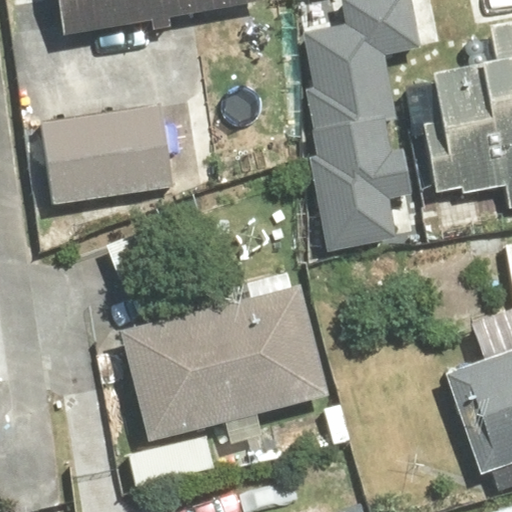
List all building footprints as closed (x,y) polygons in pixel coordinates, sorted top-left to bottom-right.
[(63,0),(68,30),(247,0),(63,0)] [(313,150),(332,245),(401,231),(394,195),(419,190),(409,141),(393,144),(387,116),(398,113),(384,46),(419,39),(411,0),(343,0),(348,21),(310,28),(320,80),(307,83),(321,149),(313,150)] [(502,55),(439,66),(448,113),(424,117),(438,195),(508,183),(511,205),(511,16),(496,19),(502,55)] [(147,107),(26,129),(40,211),(161,190),(147,107)] [(136,235),(94,246),(105,290),(147,279),(136,235)] [(507,321),(511,319),(511,242),(492,247),(507,321)] [(125,327),(154,438),(335,393),(306,281),(125,327)] [(511,348),(449,372),(486,470),(511,460),(511,348)]
